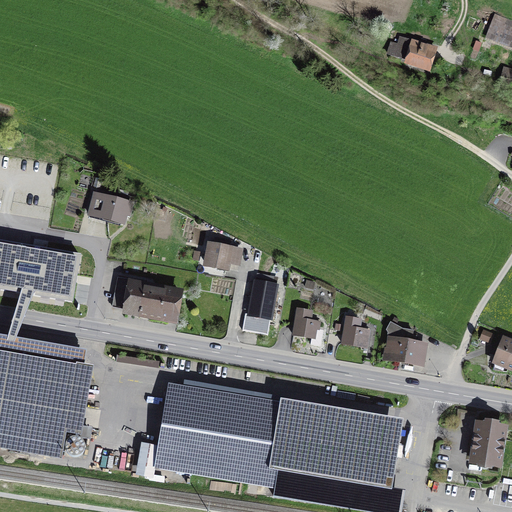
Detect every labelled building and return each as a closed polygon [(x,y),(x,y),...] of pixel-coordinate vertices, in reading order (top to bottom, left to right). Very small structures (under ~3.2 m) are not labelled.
[(511,22),(496,16),(493,23),(497,24),(491,39),(511,46),(511,22)] [(392,44),(389,55),(402,59),(408,41),(401,38),(398,46),(392,44)] [(404,59),(427,67),(433,47),(411,41),(404,59)] [(511,71),(505,69),(500,87),(511,90),(511,71)] [(115,193),(113,200),(95,195),(90,215),(123,224),(125,214),(130,215),(132,206),(128,204),(130,197),(115,193)] [(214,247),(210,246),(207,265),(226,269),(228,262),(238,264),(241,252),(236,251),(236,247),(231,246),(232,242),(215,239),(214,247)] [(32,252),(0,246),(0,286),(21,290),(34,292),(69,298),(74,272),(77,273),(80,256),(33,248),(32,252)] [(257,275),(256,283),(277,287),(278,278),(257,275)] [(128,310),(128,311),(174,320),(178,295),(146,289),(147,282),(134,279),(133,281),(118,278),(113,307),(128,310)] [(273,324),(279,287),(277,287),(256,283),(253,283),(247,319),(273,324)] [(34,292),(21,290),(7,339),(15,340),(34,292)] [(319,330),(320,323),(308,321),(309,312),(298,310),(293,336),(312,339),(311,345),(319,346),(321,345),(323,331),(319,330)] [(356,329),(358,320),(347,318),(342,344),(364,348),(366,339),(368,339),(369,331),(356,329)] [(402,330),(391,324),(387,330),(388,338),(389,340),(388,350),(391,350),(389,360),(420,366),(424,345),(411,343),(413,332),(402,330)] [(493,335),(484,332),(481,339),(490,342),(493,335)] [(0,445),(60,456),(74,377),(81,378),(86,352),(15,340),(7,339),(0,337),(0,445)] [(511,342),(504,340),(495,362),(511,369),(511,342)] [(395,427),(173,391),(161,465),(270,484),(275,454),(387,472),(395,427)] [(478,425),(472,462),(499,466),(505,429),(478,425)] [(64,455),(83,459),(87,439),(67,436),(64,455)]
